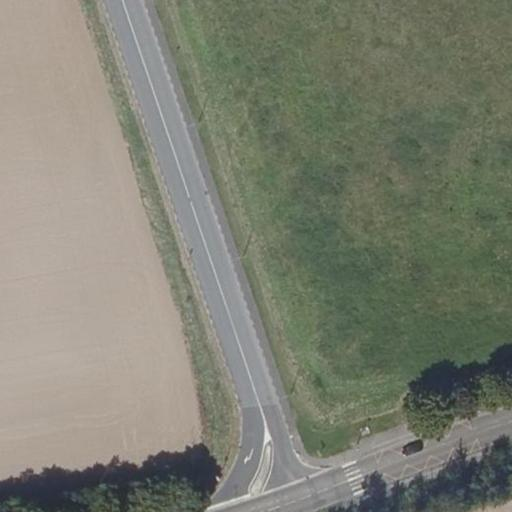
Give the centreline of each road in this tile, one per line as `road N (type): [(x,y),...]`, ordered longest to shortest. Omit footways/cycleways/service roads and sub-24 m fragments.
road 1 (unclassified): [(119,0),(258,396)]
road 2 (tertiary): [(293,498),(511,422)]
road 3 (unclassified): [(258,396),(252,445),(225,511)]
